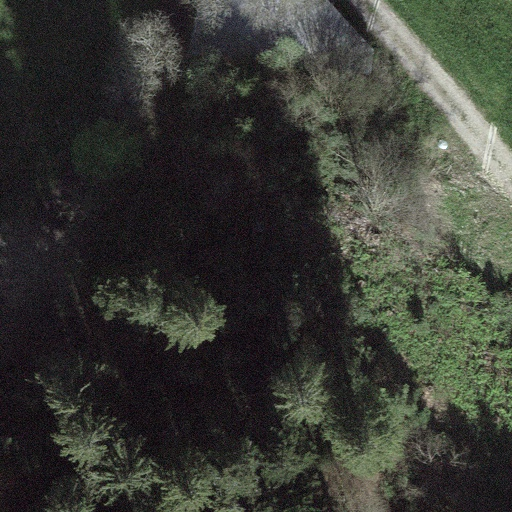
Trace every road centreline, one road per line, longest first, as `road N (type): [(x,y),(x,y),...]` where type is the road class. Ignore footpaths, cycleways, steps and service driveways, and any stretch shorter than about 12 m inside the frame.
road 1 (track): [(0,253),(182,0)]
road 2 (track): [(346,0),(511,191)]
